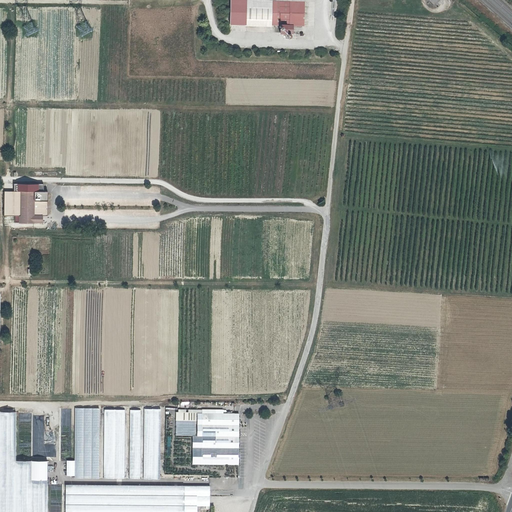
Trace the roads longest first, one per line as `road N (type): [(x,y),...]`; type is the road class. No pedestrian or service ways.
road 1 (unclassified): [(259,484),(314,325),(346,46)]
road 2 (track): [(0,281),(320,284)]
road 3 (track): [(0,405),(162,405),(162,480),(212,481)]
road 4 (unclassified): [(259,484),(511,492)]
road 5 (unclassified): [(0,0),(182,0)]
road 6 (unclassified): [(346,46),(225,37),(204,0)]
